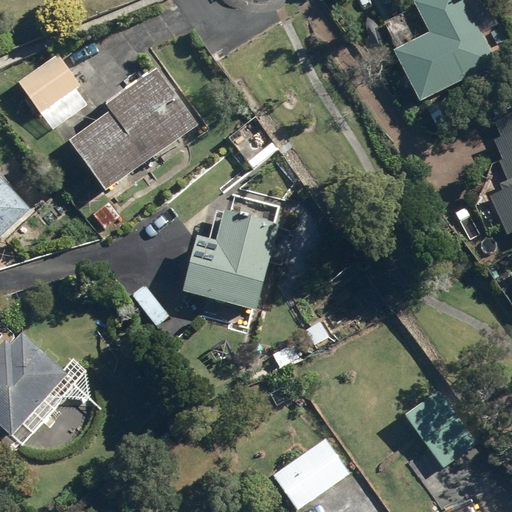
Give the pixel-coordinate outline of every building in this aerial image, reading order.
[(495,65),(462,0),(419,0),(398,11),(415,44),(387,58),(412,110),(496,68),(494,66),(495,65)] [(511,0),(507,0),(497,5),(511,37),(511,0)] [(56,57),(15,87),(37,117),(78,88),(56,57)] [(72,138),(107,185),(202,120),(169,69),(109,105),(72,138)] [(511,246),(511,136),(490,146),(507,183),(495,189),(499,196),(488,202),(510,247),(511,246)] [(0,245),(39,208),(0,166),(0,245)] [(98,215),(110,230),(126,216),(114,201),(98,215)] [(264,308),(287,224),(233,210),(225,240),(209,235),(194,290),(264,308)] [(171,318),(147,285),(129,298),(153,331),(171,318)] [(310,331),(318,345),(333,337),(325,323),(310,331)] [(0,417),(17,434),(74,373),(31,332),(18,345),(12,339),(0,351),(0,417)] [(274,357),(282,370),(302,359),(295,345),(274,357)] [(185,377),(197,392),(205,387),(193,370),(185,377)] [(399,420),(437,474),(471,450),(433,396),(399,420)] [(280,475),(304,509),(357,471),(333,438),(280,475)]
